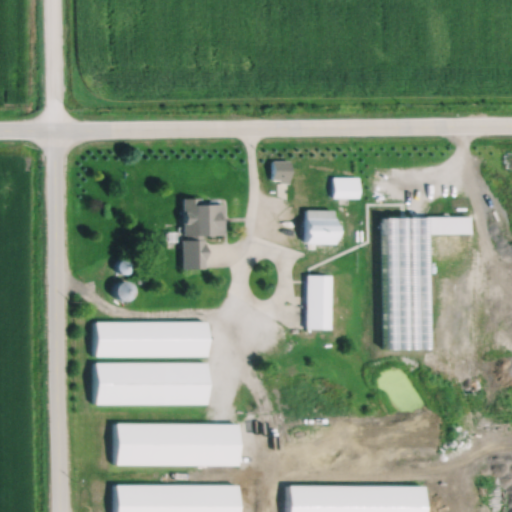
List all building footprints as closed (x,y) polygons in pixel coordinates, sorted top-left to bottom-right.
[(271,161),(271,180),(279,180),(279,184),(288,184),(289,161),(271,161)] [(332,177),(331,198),(358,198),(358,178),(332,177)] [(181,199),(181,210),(182,210),(182,219),(181,219),(181,232),(184,232),(184,237),(179,237),(180,266),(202,266),(202,258),(203,258),(203,240),(202,240),(202,237),(200,237),(200,233),(222,233),(222,204),(197,205),(197,198),(181,199)] [(304,210),(303,240),(332,240),(333,210),(304,210)] [(379,213),(380,347),(423,347),(422,230),(422,214),(422,212),(379,213)] [(422,214),(466,213),(466,230),(422,230),(422,214)] [(117,258),(116,259),(114,261),(113,263),(113,265),(114,267),(115,269),(116,271),(118,272),(120,272),(122,272),(124,272),(126,270),(128,269),(128,267),(129,264),(128,262),(127,260),(126,259),(124,258),(122,257),(119,257),(117,258)] [(304,327),(327,327),(328,273),(305,273),(304,327)] [(117,280),(115,282),(113,284),(112,286),(111,288),(111,290),(112,293),(113,295),(114,297),(116,298),(119,299),(121,299),(124,299),(126,298),(128,296),(129,294),(130,292),(131,290),(130,287),(129,285),(128,283),(126,281),(124,280),(121,280),(119,280),(117,280)] [(92,319),(92,356),(204,356),(204,319),(92,319)] [(92,360),(91,401),(204,401),(204,360),(92,360)] [(113,421),(113,462),(235,463),(235,421),(113,421)] [(112,483),(112,511),(235,511),(235,483),(112,483)] [(285,484),(285,511),(419,511),(419,483),(285,484)]
